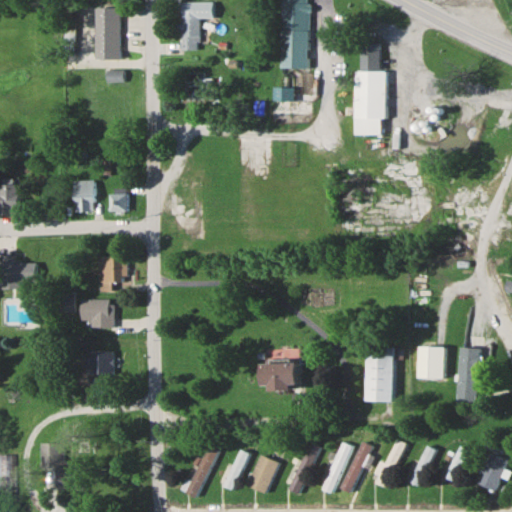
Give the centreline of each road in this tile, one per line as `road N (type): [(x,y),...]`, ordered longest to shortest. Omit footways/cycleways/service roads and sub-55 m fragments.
road 1 (residential): [(157,511),(156,0)]
road 2 (residential): [(157,232),(0,229)]
road 3 (residential): [(511,333),(491,289),(463,285),(444,305),(441,349)]
